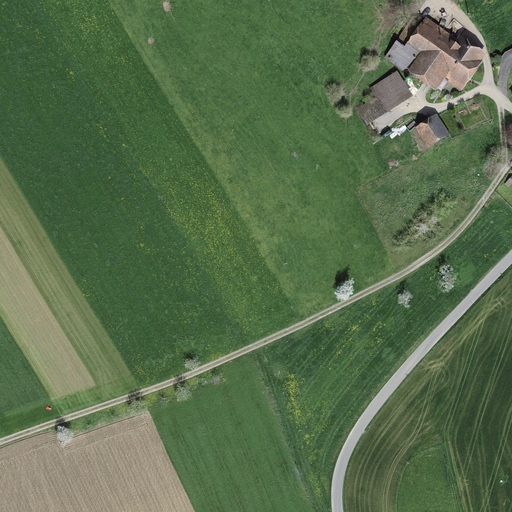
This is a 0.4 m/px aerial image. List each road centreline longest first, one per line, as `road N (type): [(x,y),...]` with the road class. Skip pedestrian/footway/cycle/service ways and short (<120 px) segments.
road 1 (track): [(504,168),(458,233),(392,277),(200,369),(0,440)]
road 2 (unclassified): [(335,511),(343,450),(373,405),(511,257)]
